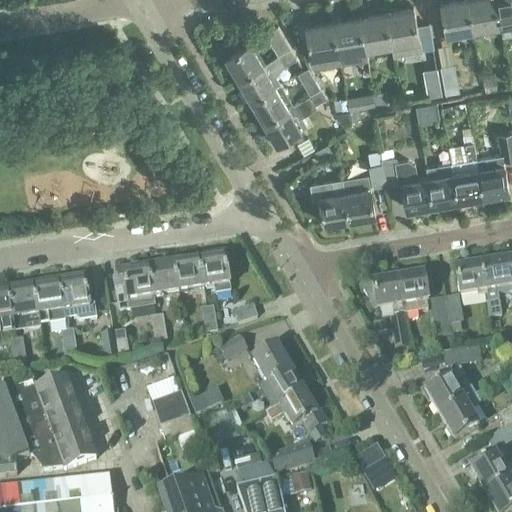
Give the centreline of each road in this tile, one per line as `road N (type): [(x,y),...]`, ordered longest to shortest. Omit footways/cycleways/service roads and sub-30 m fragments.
road 1 (residential): [(441,511),(297,277)]
road 2 (residential): [(0,258),(264,216)]
road 3 (residential): [(264,216),(140,8)]
road 4 (residential): [(297,277),(511,230)]
road 5 (residential): [(0,30),(140,8)]
